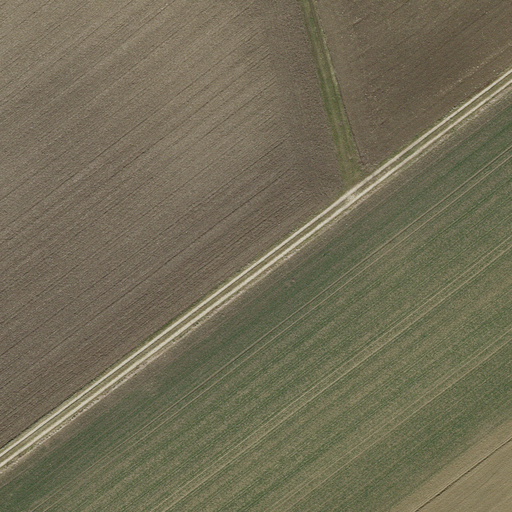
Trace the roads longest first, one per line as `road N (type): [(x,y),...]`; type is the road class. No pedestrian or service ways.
road 1 (track): [(0,463),(511,78)]
road 2 (track): [(307,0),(358,194)]
